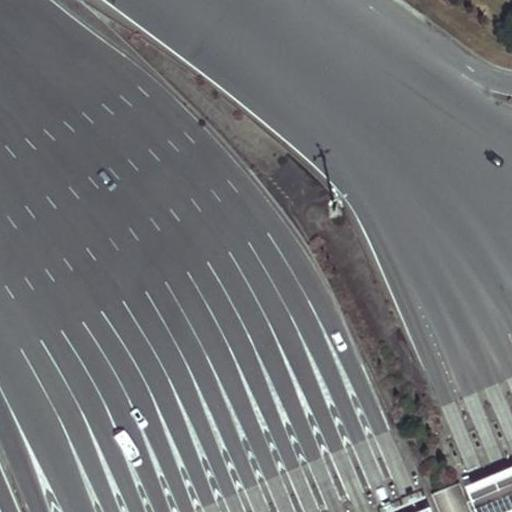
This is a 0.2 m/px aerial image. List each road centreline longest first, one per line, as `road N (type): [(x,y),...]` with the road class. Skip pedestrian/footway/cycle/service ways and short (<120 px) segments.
road 1 (motorway): [(511,366),(445,230),(411,182),(209,0)]
road 2 (motorway): [(0,123),(127,280),(178,367),(239,511)]
road 3 (motorway): [(511,146),(280,0)]
road 4 (motorway): [(511,78),(486,74),(382,0)]
